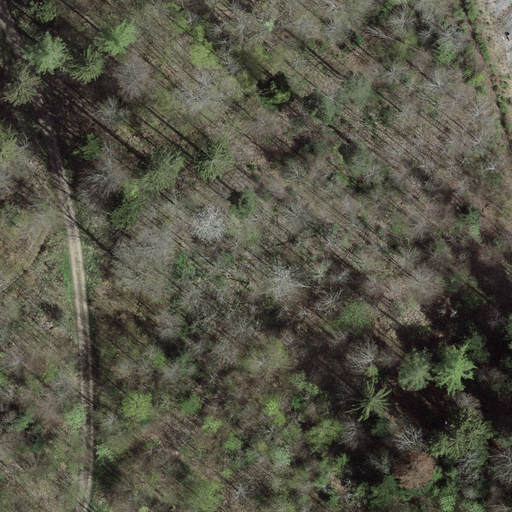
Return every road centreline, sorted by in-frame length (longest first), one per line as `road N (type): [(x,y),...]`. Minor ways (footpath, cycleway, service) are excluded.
road 1 (track): [(77,511),(86,468),(83,325),(68,208)]
road 2 (track): [(68,208),(54,137),(0,4)]
